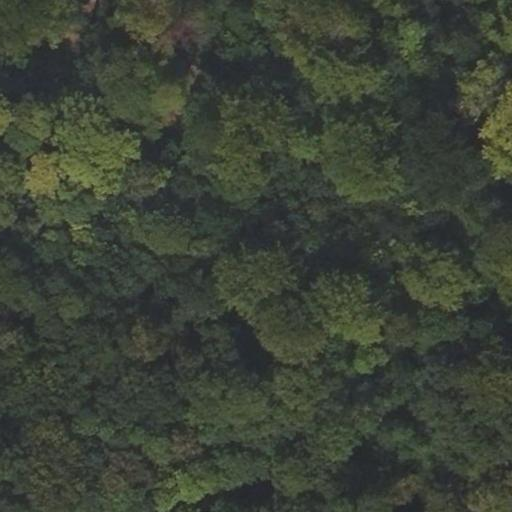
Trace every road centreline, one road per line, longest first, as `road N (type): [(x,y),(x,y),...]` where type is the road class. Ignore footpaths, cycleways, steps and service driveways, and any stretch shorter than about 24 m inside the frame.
road 1 (unknown): [(105,0),(144,40),(231,101),(310,134),(389,140),(511,104)]
road 2 (unknown): [(161,511),(511,307)]
